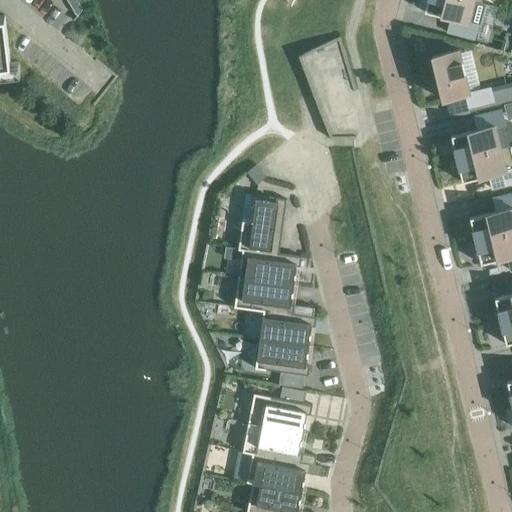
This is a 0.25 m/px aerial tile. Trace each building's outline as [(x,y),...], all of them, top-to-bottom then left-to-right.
[(482,4),(482,3),(471,0),(418,0),(417,6),(425,8),(424,12),(450,19),(447,32),(473,39),(477,25),(468,22),(473,1),(482,4)] [(0,74),(20,72),(19,68),(18,62),(10,62),(4,15),(0,15),(0,74)] [(432,56),(442,100),(463,95),(466,108),(493,102),(489,87),(469,92),(458,50),(432,56)] [(474,116),(477,129),(450,136),(456,159),(508,147),(508,146),(500,148),(495,127),(504,125),(501,110),(474,116)] [(511,162),(508,147),(456,159),(461,182),(488,176),(491,189),(511,183),(511,162)] [(256,164),(246,171),(256,184),(265,176),(256,164)] [(496,211),(469,218),(475,241),(511,231),(511,193),(493,198),(496,211)] [(275,203),(255,200),(252,222),(242,221),(238,248),(301,257),(301,256),(278,253),(285,204),(286,199),(276,197),(275,201),(275,203)] [(511,231),(475,241),(480,264),(507,257),(510,271),(511,270),(511,231)] [(300,266),(301,257),(238,248),(238,249),(242,250),(238,275),(238,277),(252,279),(291,285),(293,285),(296,266),(300,266)] [(234,306),(316,317),(316,316),(293,313),(294,305),(290,304),(293,285),(291,285),(252,279),(238,277),(237,280),(234,306)] [(511,293),(494,298),(500,321),(511,318),(511,293)] [(267,339),(306,345),(308,345),(311,326),(315,327),(316,317),(234,306),(234,307),(262,311),(259,336),(259,338),(267,339)] [(511,318),(500,321),(505,344),(511,342),(511,318)] [(305,364),(308,345),(306,345),(267,339),(259,338),(258,341),(255,368),(280,372),(304,375),(308,375),(309,365),(305,364)] [(304,375),(280,372),(278,385),(302,388),(304,375)] [(282,386),(280,398),(303,402),(305,391),(282,386)] [(242,421),(301,433),(302,433),(306,414),(310,415),(312,404),(303,402),(280,398),(254,393),(248,420),(242,419),(242,421)] [(303,453),(299,452),(302,433),(301,433),(242,421),(241,423),(247,425),(242,451),(310,464),(311,463),(301,461),(303,453)] [(305,472),(309,473),(310,464),(242,451),(242,452),(252,453),(246,481),(301,491),(305,472)] [(256,511),(300,511),(301,511),(297,510),(301,491),(246,481),(246,484),(252,485),(247,510),(256,511)]
